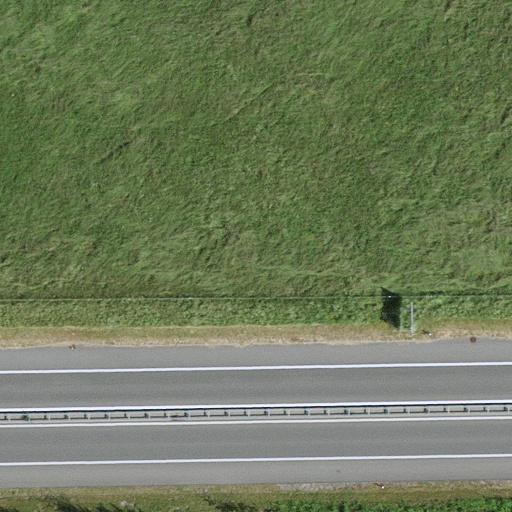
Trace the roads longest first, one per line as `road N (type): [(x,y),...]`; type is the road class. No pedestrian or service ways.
road 1 (motorway): [(0,445),(511,436)]
road 2 (motorway): [(511,381),(0,390)]
